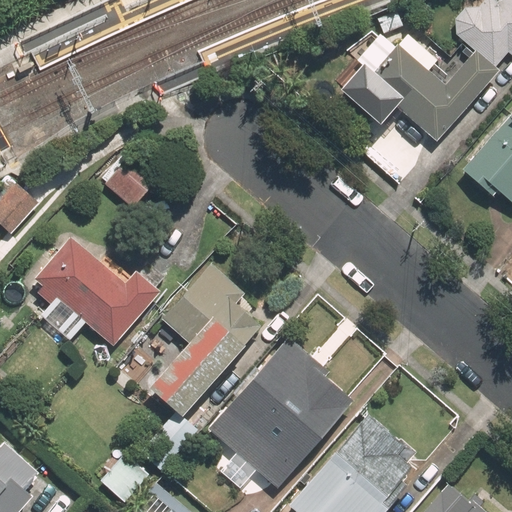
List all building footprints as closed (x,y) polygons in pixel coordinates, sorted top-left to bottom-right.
[(511,0),(483,0),(479,5),(473,0),(451,26),(498,66),(509,52),(511,54),(511,0)] [(438,60),(402,32),(371,71),(362,64),(342,89),(384,123),(393,111),(435,145),(495,71),(470,51),(443,84),(428,72),(438,60)] [(511,109),(460,170),(482,189),(486,185),(511,206),(511,109)] [(129,154),(103,183),(133,211),(159,182),(129,154)] [(0,224),(12,234),(37,203),(19,190),(0,214),(0,224)] [(40,315),(72,341),(84,327),(113,350),(151,304),(159,293),(132,271),(124,281),(70,237),(32,284),(51,300),(40,315)] [(209,263),(158,319),(184,343),(145,388),(180,420),(271,320),(209,263)] [(283,340),(205,430),(277,491),(354,402),(283,340)] [(367,407),(282,504),(291,511),(391,511),(433,464),(367,407)] [(0,445),(0,511),(17,511),(30,499),(21,490),(36,474),(3,442),(0,445)] [(149,470),(128,451),(99,483),(120,501),(149,470)] [(417,511),(479,511),(441,482),(417,511)] [(184,511),(153,485),(129,511),(184,511)]
